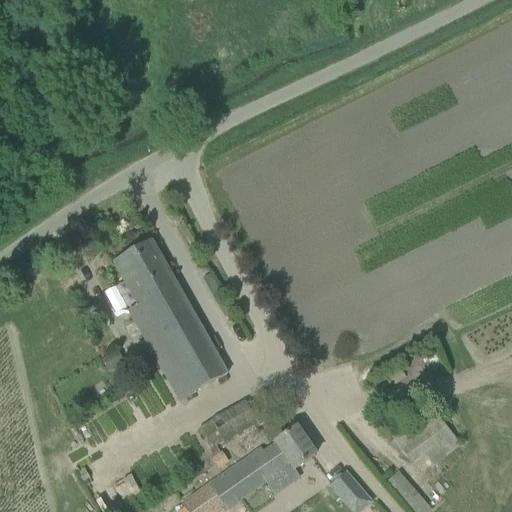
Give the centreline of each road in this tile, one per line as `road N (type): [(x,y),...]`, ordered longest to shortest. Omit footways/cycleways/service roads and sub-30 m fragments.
road 1 (unclassified): [(0,262),(170,152),(482,0)]
road 2 (track): [(390,511),(297,389),(170,152)]
